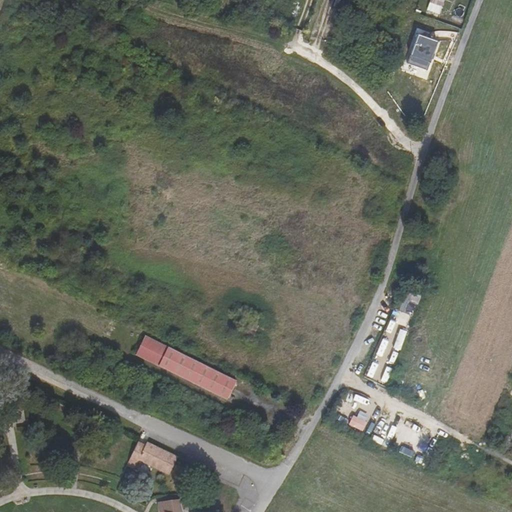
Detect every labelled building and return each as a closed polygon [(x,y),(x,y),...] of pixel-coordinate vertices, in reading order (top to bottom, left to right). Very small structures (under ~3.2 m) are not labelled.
[(445,0),(429,0),(424,17),(438,21),(445,0)] [(418,36),(408,63),(426,69),(437,42),(418,36)] [(414,314),(418,304),(405,299),(400,311),(407,314),(409,311),(414,314)] [(258,326),(249,322),(242,335),(251,340),(258,326)] [(146,336),(136,356),(159,366),(168,347),(146,336)] [(168,347),(159,366),(227,400),(237,381),(168,347)] [(368,431),(372,423),(364,419),(360,428),(368,431)] [(139,442),(126,465),(135,469),(139,460),(169,475),(178,457),(147,442),(146,445),(139,442)] [(182,511),(178,499),(158,503),(159,511),(182,511)]
